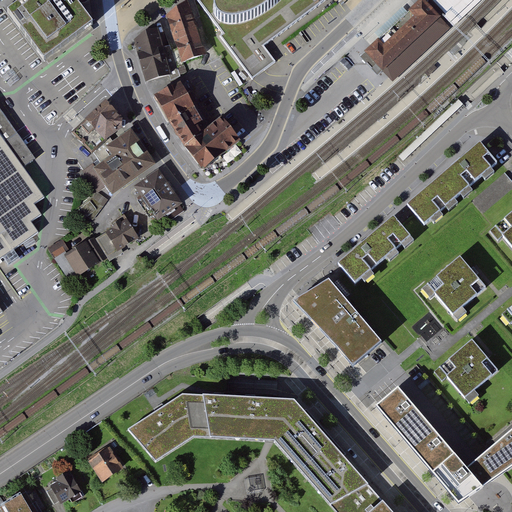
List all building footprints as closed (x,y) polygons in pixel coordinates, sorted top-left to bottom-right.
[(45,63),(95,26),(74,0),(20,0),(22,2),(7,13),(45,63)] [(329,0),(198,0),(224,34),(220,37),(252,79),(261,71),(277,60),(267,46),(329,0)] [(377,75),(382,71),(439,18),(422,0),(421,0),(360,57),(377,75)] [(460,0),(430,0),(453,26),(479,0),(460,0),(461,0),(460,0)] [(186,1),(163,17),(179,64),(204,55),(186,1)] [(439,18),(382,71),(392,82),(449,29),(439,18)] [(157,28),(132,39),(144,82),(169,76),(157,28)] [(424,73),(427,76),(435,68),(433,66),(424,73)] [(177,83),(151,98),(164,121),(189,107),(190,106),(177,83)] [(88,153),(123,123),(107,104),(72,134),(88,153)] [(189,107),(164,121),(182,148),(203,131),(189,107)] [(0,257),(36,233),(29,223),(39,216),(32,206),(42,199),(22,170),(27,166),(35,161),(15,132),(13,133),(0,113),(0,257)] [(203,131),(182,148),(201,171),(237,142),(218,119),(203,131)] [(110,196),(153,166),(129,132),(104,149),(110,157),(91,170),(87,164),(78,170),(94,192),(103,186),(110,196)] [(479,145),(406,207),(414,216),(424,228),(431,222),(434,225),(443,217),(440,214),(445,209),(448,213),(458,205),(454,201),(460,196),(463,200),(472,192),(469,188),(482,178),(485,181),(494,174),(491,170),(496,165),(480,146),(479,145)] [(179,204),(156,172),(132,189),(155,221),(179,204)] [(511,182),(509,180),(504,174),(472,201),(483,214),(511,188),(511,182)] [(95,210),(89,202),(75,213),(81,221),(95,210)] [(511,214),(489,233),(497,243),(502,238),(511,249),(511,214)] [(137,238),(123,218),(101,233),(115,253),(137,238)] [(393,218),(336,265),(345,275),(353,286),(360,280),(364,284),(373,276),(370,272),(386,258),(389,263),(398,255),(394,251),(401,245),(405,249),(413,242),(401,228),(393,218)] [(106,259),(92,238),(61,257),(75,279),(106,259)] [(48,250),(53,259),(67,251),(62,241),(48,250)] [(470,270),(459,258),(421,290),(429,300),(434,296),(457,322),(466,314),(461,309),(485,289),(474,276),(472,273),(470,270)] [(324,283),(294,303),(353,367),(381,343),(328,281),(324,283)] [(511,306),(501,316),(509,325),(511,322),(511,306)] [(482,354),(472,342),(433,374),(442,384),(447,379),(468,405),(478,397),(473,392),(497,372),(487,360),(484,356),(482,354)] [(399,391),(377,409),(458,505),(488,484),(504,473),(511,468),(511,429),(472,463),(466,469),(399,391)] [(206,439),(198,399),(180,398),(156,413),(127,432),(156,463),(194,439),(206,439)] [(273,443),(330,506),(368,485),(292,403),(284,403),(198,399),(206,439),(265,442),(269,442),(273,443)] [(123,470),(109,448),(86,463),(101,485),(123,470)] [(83,497),(68,472),(55,479),(57,482),(48,487),(50,490),(46,492),(54,505),(57,503),(59,507),(69,501),(71,504),(83,497)] [(247,495),(263,492),(260,477),(244,480),(247,495)] [(330,506),(335,511),(373,511),(384,503),(368,485),(330,506)] [(9,496),(0,501),(0,511),(36,511),(20,488),(9,496)] [(392,511),(384,503),(373,511),(392,511)]
